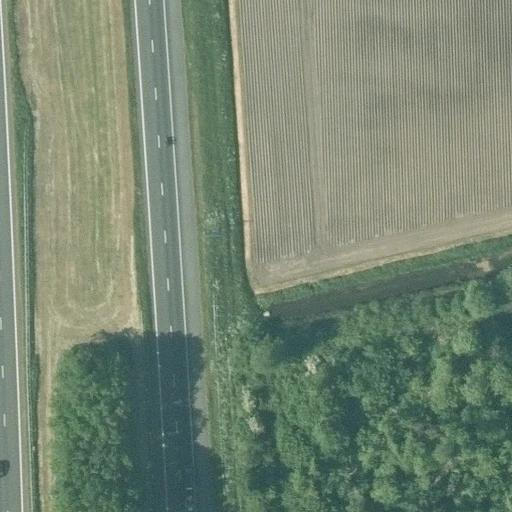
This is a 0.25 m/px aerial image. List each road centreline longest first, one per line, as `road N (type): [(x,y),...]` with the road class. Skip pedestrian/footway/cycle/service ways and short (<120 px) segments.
road 1 (motorway): [(181,511),(147,0)]
road 2 (track): [(273,365),(511,307)]
road 3 (track): [(424,327),(446,511)]
road 4 (motorway): [(0,338),(6,511)]
